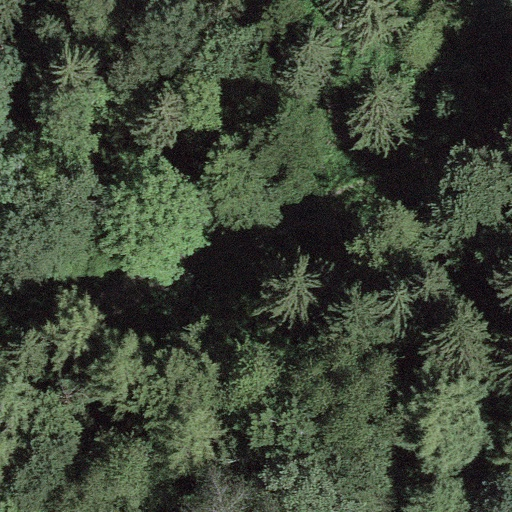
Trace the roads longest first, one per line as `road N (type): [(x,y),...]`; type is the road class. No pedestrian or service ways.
road 1 (track): [(511,140),(279,225),(134,288),(0,362)]
road 2 (track): [(467,511),(511,229)]
